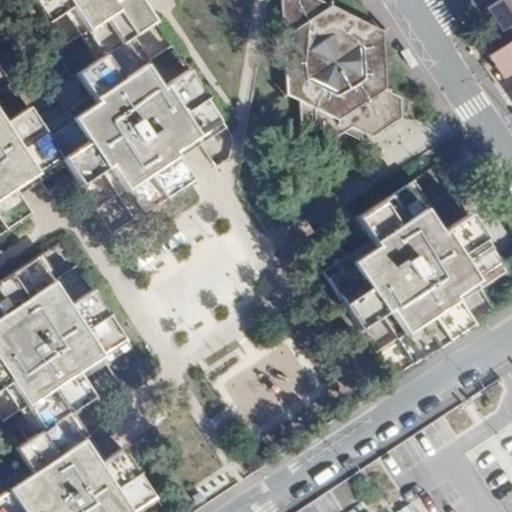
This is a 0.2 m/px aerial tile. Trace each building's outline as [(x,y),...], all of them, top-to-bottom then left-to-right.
[(7,0),(22,23),(50,5),(80,54),(109,41),(133,22),(119,0),(7,0)] [(277,0),(283,95),(297,103),(298,141),(313,150),(350,128),(370,137),(399,119),(398,100),(382,91),(380,33),(315,0),(277,0)] [(485,34),(495,50),(511,38),(511,0),(509,0),(485,15),(494,28),(485,34)] [(511,38),(495,50),(483,58),(497,80),(511,71),(511,38)] [(80,54),(55,75),(73,103),(29,130),(40,154),(59,181),(88,164),(120,213),(170,180),(151,150),(197,121),(165,70),(139,86),(109,41),(80,54)] [(9,101),(0,106),(0,218),(8,213),(0,200),(0,176),(40,154),(29,130),(9,101)] [(381,176),(335,205),(352,234),(301,267),(334,318),(364,299),(394,346),(447,313),(430,285),(475,258),(471,251),(445,207),(412,226),(381,176)] [(54,366),(103,335),(69,281),(43,298),(11,249),(0,256),(0,397),(15,422),(41,408),(68,389),(54,366)] [(15,422),(0,434),(0,452),(8,464),(0,468),(0,511),(102,511),(133,492),(100,441),(75,457),(41,408),(15,422)]
